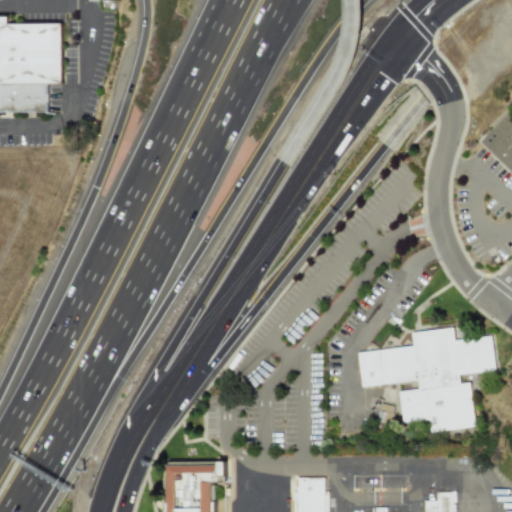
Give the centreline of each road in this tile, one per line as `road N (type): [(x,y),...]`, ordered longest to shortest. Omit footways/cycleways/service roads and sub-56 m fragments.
road 1 (motorway): [(26,511),(366,0)]
road 2 (motorway): [(241,0),(0,463)]
road 3 (primary): [(400,45),(164,404)]
road 4 (motorway): [(144,0),(133,79),(88,207),(0,397)]
road 5 (motorway): [(164,404),(206,369),(421,94)]
road 6 (motorway): [(10,511),(176,207)]
road 7 (residential): [(400,45),(449,96),(438,189),(447,246),(465,278),(511,320)]
road 8 (primary): [(283,163),(162,361),(150,428)]
road 9 (motorway): [(176,207),(305,0)]
road 10 (motorway): [(176,207),(283,0)]
road 11 (motorway): [(223,0),(147,187)]
road 12 (primary): [(352,0),(346,56),(283,163)]
